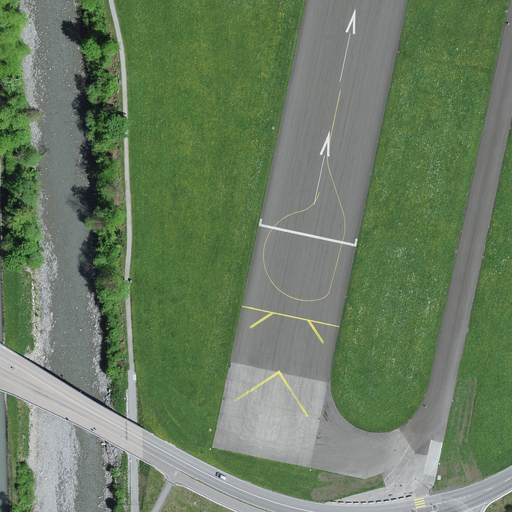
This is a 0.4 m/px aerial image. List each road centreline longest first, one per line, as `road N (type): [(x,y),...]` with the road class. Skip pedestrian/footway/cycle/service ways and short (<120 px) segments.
road 1 (track): [(111,0),(125,90),(134,511)]
road 2 (secondary): [(146,440),(224,483),(318,511)]
road 3 (secondary): [(146,440),(0,363)]
